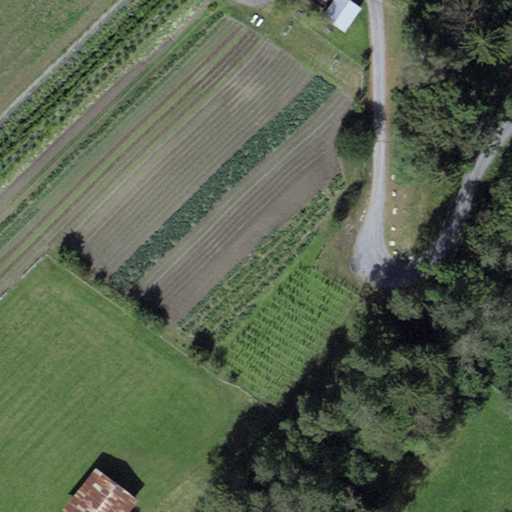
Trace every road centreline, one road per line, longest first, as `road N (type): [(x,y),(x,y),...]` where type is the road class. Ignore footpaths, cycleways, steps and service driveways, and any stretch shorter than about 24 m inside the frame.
road 1 (track): [(365,0),(383,50),(384,172),(371,325),(350,388),(287,446)]
road 2 (track): [(383,50),(490,29),(511,11)]
